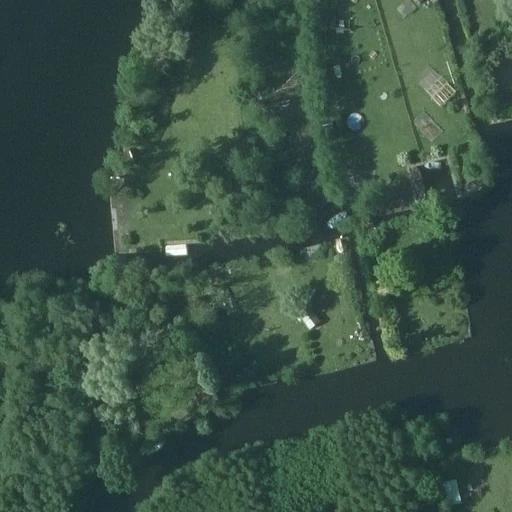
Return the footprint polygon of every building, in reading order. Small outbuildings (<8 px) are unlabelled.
[(336,16),(335,28),(351,29),(352,17),(336,16)] [(315,29),(328,30),(329,19),(316,17),(315,29)] [(222,156),(223,169),(238,168),(237,155),(222,156)] [(376,289),(379,299),(396,294),(394,284),(376,289)] [(460,478),(446,480),(449,504),(464,502),(460,478)]
